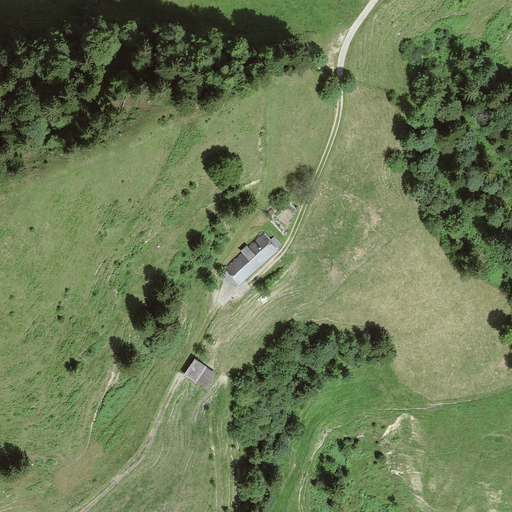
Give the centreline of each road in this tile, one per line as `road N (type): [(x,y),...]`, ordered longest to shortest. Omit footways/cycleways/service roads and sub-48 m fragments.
road 1 (track): [(78,511),(131,462),(212,311),(228,296)]
road 2 (track): [(312,187),(339,112),(344,46),(373,0)]
road 3 (track): [(228,296),(283,250),(312,187)]
road 4 (track): [(212,311),(217,270),(261,196)]
